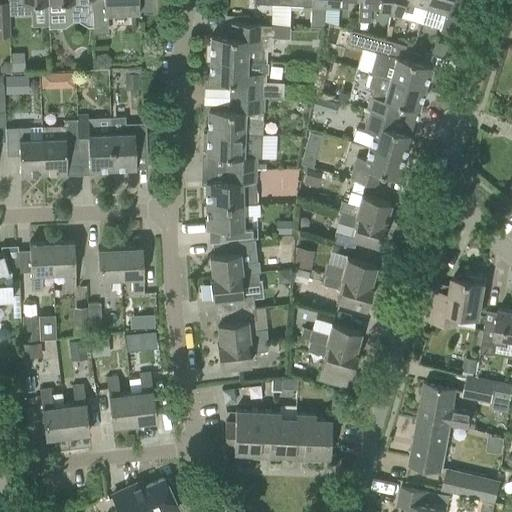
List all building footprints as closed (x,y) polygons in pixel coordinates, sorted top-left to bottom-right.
[(8,0),(8,2),(9,14),(31,13),(31,3),(48,2),(48,0),(8,0)] [(48,0),(48,2),(49,10),(89,9),(88,0),(48,0)] [(94,0),(92,2),(92,8),(89,9),(89,11),(89,25),(93,25),(93,33),(108,32),(107,15),(139,14),(138,0),(94,0)] [(302,0),(302,5),(311,6),(310,24),(324,25),(325,7),(325,0),(302,0)] [(348,0),(325,0),(325,7),(338,8),(338,7),(348,7),(348,0)] [(370,0),(370,9),(379,9),(379,15),(390,15),(392,0),(370,0)] [(420,22),(421,23),(427,0),(392,0),(390,15),(401,18),(402,9),(412,12),(412,13),(422,16),(420,22)] [(427,0),(421,23),(441,29),(440,31),(452,35),(463,1),(460,0),(427,0)] [(0,34),(10,34),(9,14),(8,2),(0,2),(0,34)] [(273,47),(273,24),(257,23),(232,23),(231,36),(211,36),(210,58),(246,60),(246,59),(265,60),(266,47),(273,47)] [(348,39),(347,42),(364,48),(373,50),(371,58),(367,70),(424,87),(431,65),(402,57),(392,54),(396,42),(382,38),(351,28),(348,39)] [(11,52),(12,72),(25,71),(24,51),(11,52)] [(112,58),(106,52),(98,55),(95,58),(96,69),(108,68),(110,66),(112,58)] [(265,62),(265,60),(246,59),(246,60),(210,58),(209,81),(233,82),(232,95),(263,96),(283,97),(284,81),(265,80),(265,72),(268,72),(268,62),(265,62)] [(331,74),(334,63),(323,60),(320,70),(331,74)] [(0,66),(0,72),(11,72),(10,61),(4,62),(0,66)] [(367,86),(373,87),(367,108),(371,109),(395,116),(399,104),(418,109),(424,87),(367,70),(367,71),(371,72),(367,86)] [(40,88),(53,88),(53,71),(40,72),(40,88)] [(140,88),(139,72),(125,73),(125,89),(140,88)] [(207,132),(257,134),(257,133),(262,133),(263,96),(232,95),(232,110),(208,109),(207,132)] [(322,98),(315,95),(312,106),(319,108),(322,98)] [(373,133),(370,146),(404,156),(410,134),(391,129),(395,116),(371,109),(364,131),(373,133)] [(135,148),(147,148),(146,122),(126,123),(125,116),(110,116),(111,124),(111,133),(112,169),(136,168),(135,148)] [(42,126),(42,138),(43,173),(55,173),(55,175),(67,175),(66,150),(79,150),(77,118),(64,119),(64,125),(42,126)] [(111,133),(111,124),(89,124),(88,118),(77,118),(79,150),(88,149),(89,169),(112,169),(111,133)] [(6,140),(7,155),(19,154),(20,176),(32,176),(32,174),(43,173),(42,138),(30,138),(29,126),(18,127),(6,127),(6,140)] [(225,155),(225,169),(255,168),(264,169),(265,163),(256,163),(256,157),(261,157),(262,133),(257,133),(257,134),(207,132),(203,132),(203,149),(207,149),(207,155),(225,155)] [(398,178),(404,156),(370,146),(366,158),(357,156),(351,178),(375,185),(379,172),(398,178)] [(206,181),(206,204),(257,203),(256,181),(255,168),(225,169),(225,181),(206,181)] [(307,168),(303,183),(318,187),(322,172),(307,168)] [(391,202),(361,193),(358,204),(341,199),(338,209),(385,223),(391,202)] [(243,217),(242,204),(257,204),(257,203),(206,204),(207,228),(219,228),(220,240),(208,242),(208,243),(231,240),(255,237),(257,237),(257,226),(252,226),(252,217),(243,217)] [(387,223),(385,223),(338,209),(338,210),(340,211),(337,221),(354,226),(351,236),(380,245),(387,223)] [(276,219),(276,233),(292,233),(292,219),(276,219)] [(259,260),(257,260),(255,237),(231,240),(232,252),(209,254),(212,276),(260,270),(259,260)] [(74,240),(52,241),(53,271),(64,271),(64,288),(76,288),(74,240)] [(52,241),(29,242),(31,290),(43,289),(42,272),(53,271),(52,241)] [(142,245),(120,246),(121,277),(132,276),(132,294),(144,293),(142,245)] [(121,277),(120,246),(98,247),(100,295),(111,294),(110,277),(121,277)] [(297,246),(293,264),(311,267),(315,249),(297,246)] [(0,296),(12,296),(12,305),(20,305),(19,279),(11,279),(11,269),(8,270),(3,253),(0,254),(0,296)] [(344,266),(327,261),(324,272),(370,285),(376,264),(347,255),(344,266)] [(294,277),(294,280),(307,283),(310,269),(305,268),(296,266),(294,277)] [(279,282),(291,281),(290,269),(277,270),(279,282)] [(260,270),(212,276),(210,276),(212,299),(235,296),(237,308),(254,306),(253,298),(263,297),(261,279),(259,279),(258,272),(260,272),(260,270)] [(372,286),(370,285),(324,272),(323,272),(326,273),(323,283),(340,288),(337,299),(353,304),(366,307),(372,286)] [(468,275),(467,279),(453,276),(450,292),(437,290),(431,320),(435,320),(434,324),(445,326),(446,322),(455,324),(457,311),(478,315),(484,282),(480,281),(481,277),(468,275)] [(101,329),(100,302),(88,303),(88,306),(89,330),(101,329)] [(73,307),(74,333),(88,333),(87,306),(73,307)] [(217,322),(219,344),(268,338),(267,328),(246,330),(245,319),(255,318),(254,306),(237,308),(238,320),(217,322)] [(497,317),(486,315),(480,351),(492,353),(494,344),(492,344),(493,339),(506,341),(506,337),(511,337),(511,309),(499,307),(497,317)] [(39,315),(40,339),(56,338),(56,314),(39,315)] [(155,325),(154,314),(143,314),(143,326),(155,325)] [(22,315),(23,339),(40,339),(39,315),(22,315)] [(361,331),(331,322),(329,333),(311,328),(308,338),(311,338),(355,351),(361,331)] [(92,356),(109,353),(106,333),(89,336),(92,356)] [(144,346),(143,333),(126,334),(127,347),(144,346)] [(87,356),(85,338),(69,340),(72,358),(87,356)] [(268,339),(268,338),(219,344),(217,344),(220,367),(250,363),(249,352),(267,350),(279,349),(278,338),(268,339)] [(357,352),(355,351),(311,338),(307,349),(324,354),(318,378),(345,386),(349,373),(350,374),(357,352)] [(42,356),(41,342),(23,343),(23,357),(42,356)] [(150,371),(139,373),(141,390),(130,391),(134,422),(156,419),(150,371)] [(511,382),(467,373),(462,395),(492,402),(493,395),(511,399),(511,391),(511,382)] [(118,376),(106,377),(112,424),(134,422),(130,391),(120,393),(118,376)] [(293,392),(296,378),(285,376),(281,389),(293,392)] [(424,381),(418,416),(450,422),(467,426),(470,409),(452,406),(456,387),(424,381)] [(63,404),(67,434),(89,431),(83,384),(72,385),(74,402),(63,404)] [(45,437),(67,434),(63,404),(53,405),(50,388),(39,389),(45,437)] [(233,451),(242,452),(244,409),(235,409),(235,422),(226,421),(224,447),(233,447),(233,451)] [(244,409),(242,452),(250,452),(249,457),(259,457),(261,410),(244,409)] [(259,457),(277,458),(279,411),(261,410),(259,457)] [(281,411),(279,411),(277,458),(278,458),(278,453),(293,454),(293,459),(294,459),(296,412),(295,412),(295,416),(280,416),(281,411)] [(294,459),(312,460),(314,412),(296,412),(294,459)] [(315,413),(314,412),(312,460),(313,460),(313,455),(329,456),(331,418),(315,417),(315,413)] [(441,470),(450,422),(418,416),(409,464),(441,470)] [(500,480),(478,474),(447,466),(442,488),(481,498),(493,501),(495,501),(500,480)] [(142,481),(113,494),(120,511),(169,511),(177,509),(163,478),(145,486),(142,481)] [(374,479),(373,488),(396,490),(397,481),(374,479)] [(407,506),(405,511),(442,511),(443,508),(446,509),(449,494),(426,489),(426,490),(401,485),(397,505),(407,506)] [(492,508),(493,501),(481,498),(480,506),(492,508)]
